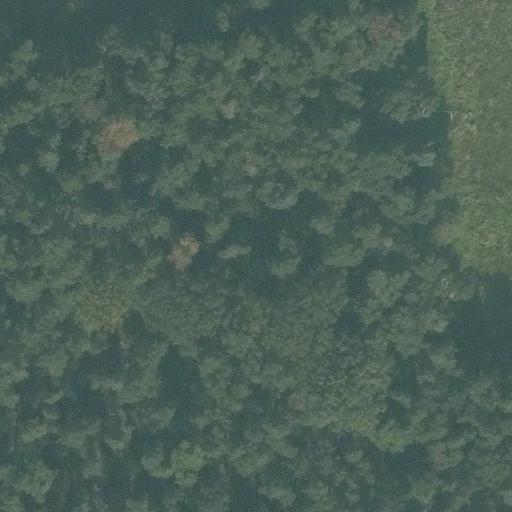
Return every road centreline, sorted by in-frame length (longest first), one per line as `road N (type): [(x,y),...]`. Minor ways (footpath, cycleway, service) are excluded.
road 1 (track): [(0,70),(121,256),(209,299),(511,353)]
road 2 (track): [(159,0),(0,46)]
